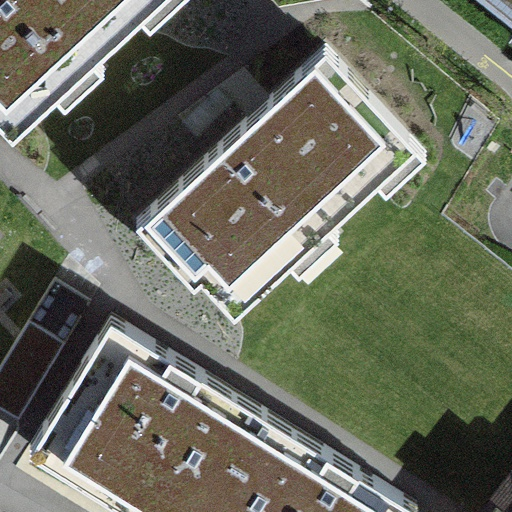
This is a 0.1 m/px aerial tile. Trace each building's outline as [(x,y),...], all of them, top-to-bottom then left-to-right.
[(214,5),(209,0),(61,0),(128,78),(214,5)] [(511,0),(482,0),(511,23),(511,0)] [(410,160),(330,71),(140,246),(227,327),(410,160)] [(34,314),(0,363),(0,393),(29,414),(77,343),(34,314)] [(398,511),(114,336),(39,457),(128,511),(398,511)] [(511,511),(511,473),(508,478),(481,511),(511,511)]
